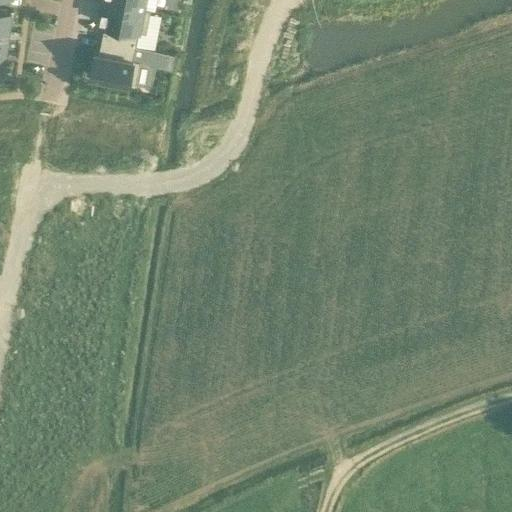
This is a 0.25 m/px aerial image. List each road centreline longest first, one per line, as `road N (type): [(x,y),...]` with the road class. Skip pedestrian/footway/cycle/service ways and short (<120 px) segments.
road 1 (residential): [(26,192),(119,197),(221,147),(271,0)]
road 2 (track): [(322,511),(348,474),(382,450),(511,404)]
road 3 (residential): [(71,0),(26,192)]
